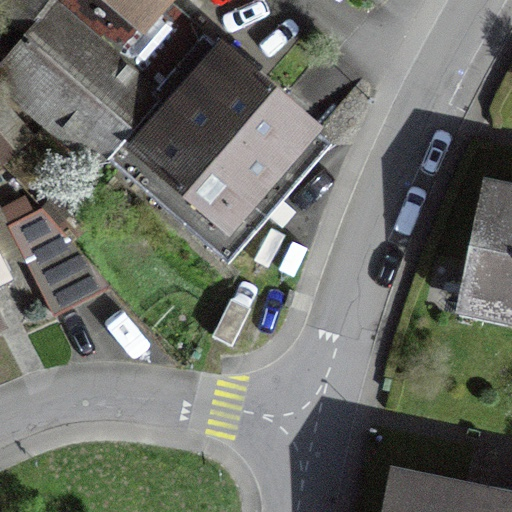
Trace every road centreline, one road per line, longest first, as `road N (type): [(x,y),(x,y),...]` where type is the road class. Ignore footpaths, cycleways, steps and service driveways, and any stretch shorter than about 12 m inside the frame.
road 1 (residential): [(485,0),(396,165),(314,426)]
road 2 (unclassified): [(314,426),(117,395),(49,401),(0,418)]
